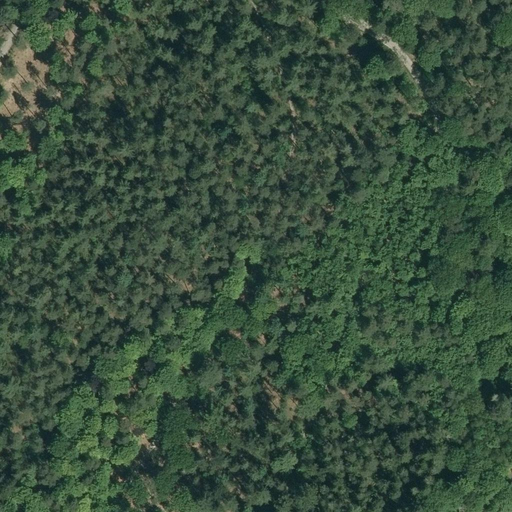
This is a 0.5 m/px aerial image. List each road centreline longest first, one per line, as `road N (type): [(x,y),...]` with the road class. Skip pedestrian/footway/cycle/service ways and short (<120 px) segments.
road 1 (track): [(85,511),(277,224),(289,136),(271,56),(246,0)]
road 2 (track): [(276,502),(383,192),(399,163),(436,132)]
road 3 (track): [(0,300),(90,343),(113,363),(178,380)]
road 4 (track): [(303,0),(377,47),(436,132)]
